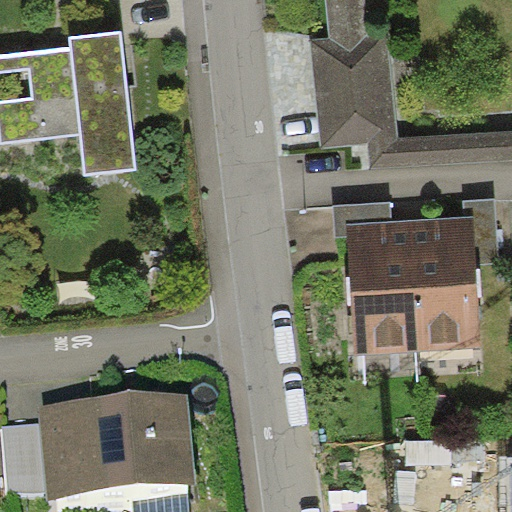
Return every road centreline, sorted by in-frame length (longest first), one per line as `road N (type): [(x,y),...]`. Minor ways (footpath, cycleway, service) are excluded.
road 1 (residential): [(222,0),(237,190),(259,330)]
road 2 (residential): [(0,358),(259,330)]
road 3 (residential): [(259,330),(283,511)]
